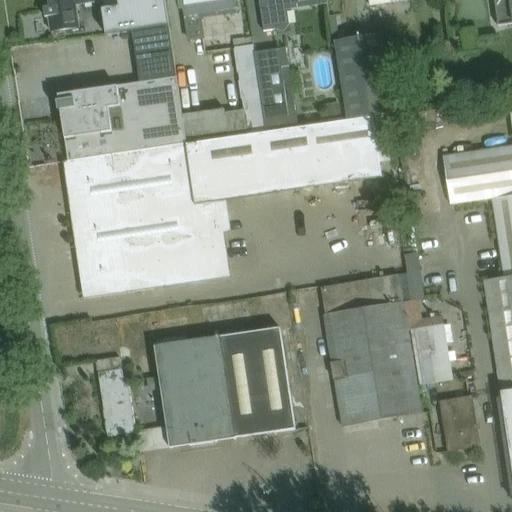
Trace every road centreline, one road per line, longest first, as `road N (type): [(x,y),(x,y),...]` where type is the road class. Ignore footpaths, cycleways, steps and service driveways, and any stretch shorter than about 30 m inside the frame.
road 1 (residential): [(55,499),(23,291)]
road 2 (unclassified): [(23,291),(0,148)]
